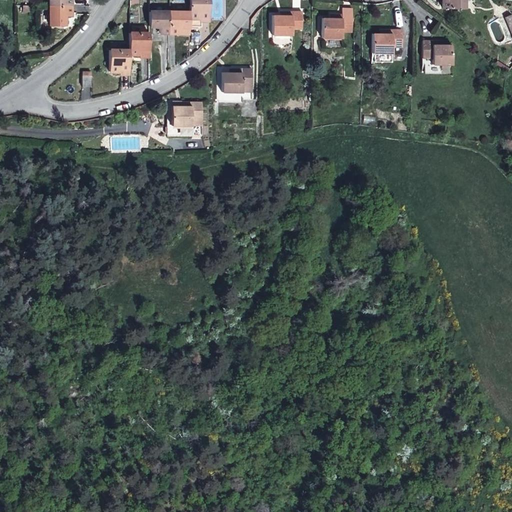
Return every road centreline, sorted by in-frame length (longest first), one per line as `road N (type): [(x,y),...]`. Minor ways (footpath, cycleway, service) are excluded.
road 1 (residential): [(250,0),(170,79),(119,102),(76,112),(14,94)]
road 2 (residential): [(14,94),(74,55),(112,0)]
